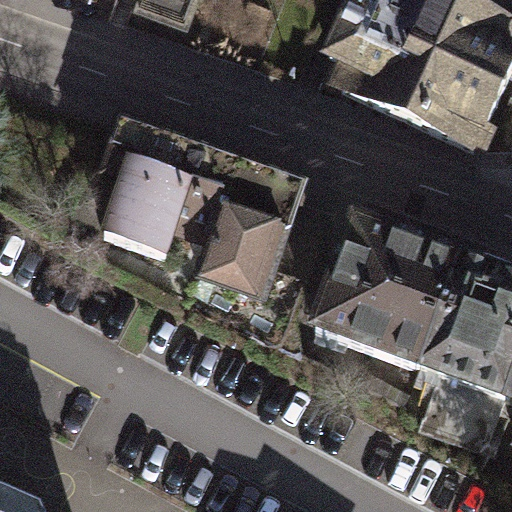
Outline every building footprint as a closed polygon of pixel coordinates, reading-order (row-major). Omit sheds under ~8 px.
[(199,0),(142,0),(138,11),(189,29),(199,0)] [(511,73),(511,16),(476,0),(358,0),(331,61),(352,71),(341,93),(475,154),(511,74),(511,73)] [(511,0),(476,0),(511,16),(511,73),(511,74),(511,0)] [(117,112),(82,206),(107,215),(101,231),(167,256),(175,235),(187,239),(220,150),(117,112)] [(220,150),(187,239),(207,247),(197,279),(269,304),(309,182),(220,150)] [(511,263),(356,206),(311,327),(511,400),(511,263)] [(28,511),(0,499),(0,511),(28,511)]
